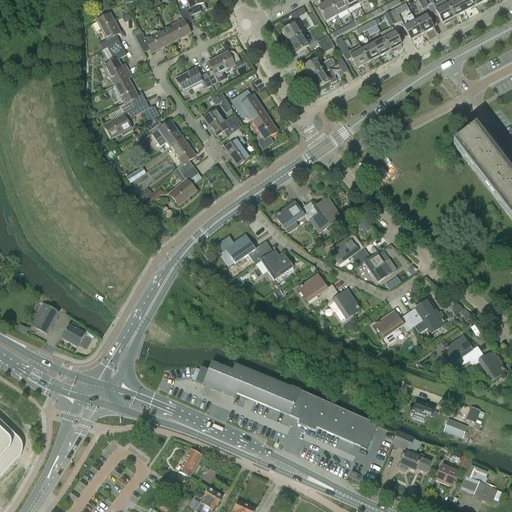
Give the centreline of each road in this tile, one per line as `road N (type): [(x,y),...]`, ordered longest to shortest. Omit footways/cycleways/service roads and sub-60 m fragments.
road 1 (tertiary): [(390,511),(110,387)]
road 2 (track): [(433,398),(262,326),(169,260)]
road 3 (tertiary): [(100,403),(369,511)]
road 4 (residential): [(244,195),(158,73),(245,25)]
road 5 (tertiary): [(244,195),(169,260),(94,382)]
road 6 (residential): [(301,118),(511,5)]
road 7 (tertiary): [(110,387),(177,268),(250,202)]
road 8 (residential): [(434,263),(396,292),(379,293),(303,257),(250,202)]
road 9 (residential): [(434,263),(321,147)]
road 10 (tertiary): [(321,147),(448,62)]
